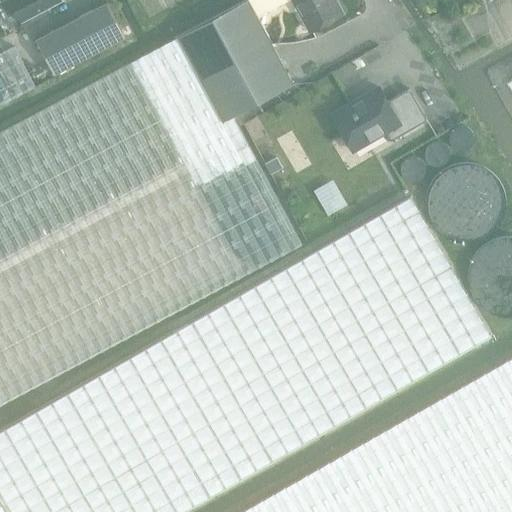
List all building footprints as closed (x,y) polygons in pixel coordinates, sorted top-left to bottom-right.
[(46,7),(59,0),(58,0),(5,0),(0,3),(0,4),(7,18),(16,13),(23,26),(49,12),(46,7)] [(249,0),(248,1),(257,18),(291,0),(293,0),(310,32),(342,15),(334,0),(249,0)] [(35,39),(39,46),(54,74),(125,37),(106,1),(35,39)] [(257,18),(248,1),(177,38),(220,122),(234,115),(291,84),(257,18)] [(0,404),(301,244),(234,115),(220,122),(177,38),(0,131),(0,404)] [(0,104),(34,86),(12,46),(0,52),(0,104)] [(350,103),(331,114),(351,149),(383,130),(388,139),(425,117),(409,89),(386,102),(378,87),(360,97),(360,100),(353,105),(350,103)] [(281,168),(275,158),(265,164),(270,174),(281,168)] [(333,179),(313,190),(327,216),(347,205),(333,179)] [(0,511),(179,511),(293,447),(491,335),(411,195),(0,430),(0,511)] [(511,511),(511,357),(241,511),(511,511)]
